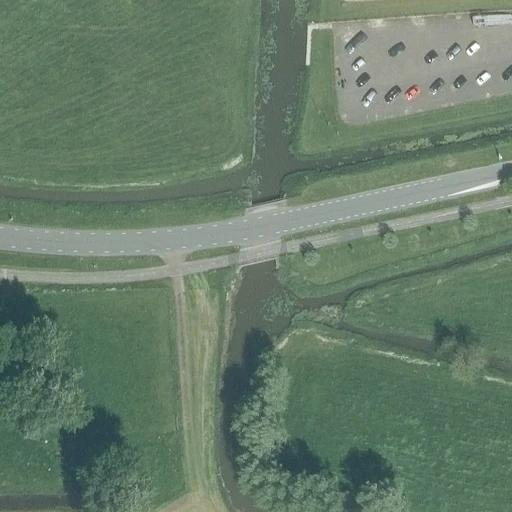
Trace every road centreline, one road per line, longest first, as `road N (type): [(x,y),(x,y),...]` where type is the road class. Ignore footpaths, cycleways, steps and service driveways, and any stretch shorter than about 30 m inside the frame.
road 1 (tertiary): [(0,237),(186,239),(511,169)]
road 2 (track): [(186,427),(172,240)]
